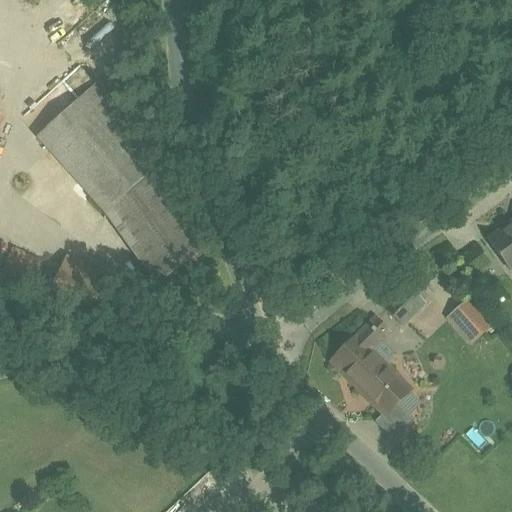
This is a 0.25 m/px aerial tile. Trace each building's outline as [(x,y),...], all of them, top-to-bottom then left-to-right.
[(80,23),(82,44),(101,42),(99,21),(80,23)] [(153,147),(97,85),(38,138),(92,199),(106,215),(158,285),(207,249),(152,174),(139,159),(153,147)] [(511,227),(490,243),(511,271),(511,270),(511,227)] [(43,265),(14,250),(0,278),(0,281),(28,295),(43,265)] [(112,280),(68,258),(61,272),(46,304),(90,325),(105,294),(112,280)] [(434,296),(418,278),(410,286),(426,303),(434,296)] [(410,286),(385,310),(402,327),(426,303),(410,286)] [(105,294),(90,325),(105,332),(120,302),(105,294)] [(469,304),(451,320),(466,337),(485,321),(469,304)] [(357,338),(333,363),(363,393),(387,368),(371,352),(391,333),(377,319),(358,339),(357,338)] [(485,321),(466,337),(472,344),(491,328),(485,321)] [(443,346),(434,356),(429,351),(419,361),(436,378),(456,358),(443,346)] [(412,392),(387,368),(363,393),(388,417),(399,405),(412,392)] [(160,371),(148,373),(151,391),(162,390),(160,371)] [(399,405),(388,417),(380,424),(397,442),(417,423),(399,405)]
